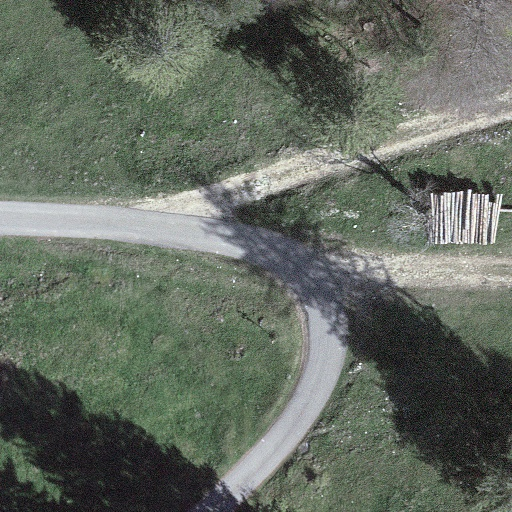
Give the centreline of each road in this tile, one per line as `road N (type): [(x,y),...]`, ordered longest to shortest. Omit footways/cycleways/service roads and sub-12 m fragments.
road 1 (unclassified): [(0,222),(213,237),(265,247),(313,277),(330,332),(320,392),(273,451),(199,511)]
road 2 (track): [(511,98),(327,154),(231,190),(152,232)]
road 3 (track): [(294,261),(511,266)]
